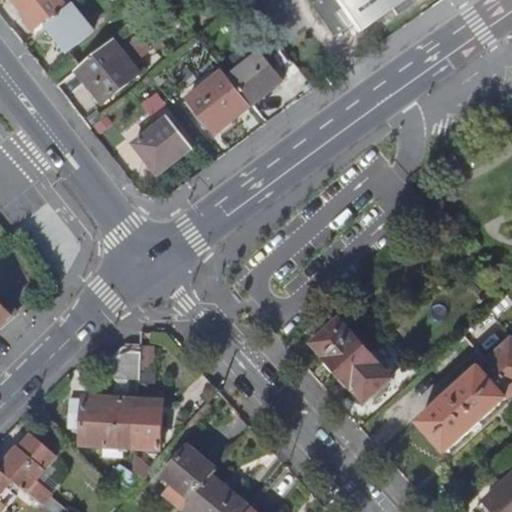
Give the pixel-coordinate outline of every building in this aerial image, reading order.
[(20,0),(35,18),(38,16),(48,29),(51,27),(76,8),(80,5),(75,0),(20,0)] [(317,0),(310,5),(333,36),(335,39),(373,12),(376,16),(378,20),(380,18),(405,0),(317,0)] [(76,8),(51,27),(72,55),(98,36),(76,8)] [(119,46),(80,75),(106,110),(144,80),(119,46)] [(233,84),(256,114),(289,90),(266,60),(233,84)] [(233,84),(230,81),(193,108),(220,144),(258,116),(256,114),(233,84)] [(172,125),(139,150),(162,181),(196,155),(172,125)] [(0,327),(15,314),(0,297),(0,327)] [(337,368),(365,344),(338,315),(311,339),(337,368)] [(444,446),(511,382),(511,336),(509,334),(418,417),(444,446)] [(365,344),(337,368),(365,397),(391,373),(365,344)] [(141,379),(141,353),(126,352),(115,362),(114,378),(141,379)] [(137,450),(140,400),(70,397),(69,427),(75,428),(75,432),(83,433),(83,446),(137,450)] [(140,400),(137,450),(161,451),(164,410),(143,408),(144,400),(140,400)] [(0,468),(11,478),(51,511),(66,511),(48,496),(51,492),(36,480),(59,453),(34,432),(21,447),(18,445),(0,467),(0,468)] [(193,501),(215,475),(219,471),(190,446),(164,476),(193,501)] [(135,468),(146,478),(151,473),(135,458),(135,468)] [(140,479),(120,466),(109,482),(129,496),(140,479)] [(0,491),(11,478),(0,468),(0,491)] [(511,511),(511,469),(484,495),(499,511),(511,511)] [(248,511),(253,507),(215,475),(193,501),(189,506),(195,511),(248,511)] [(486,511),(499,511),(484,495),(477,501),(486,511)]
